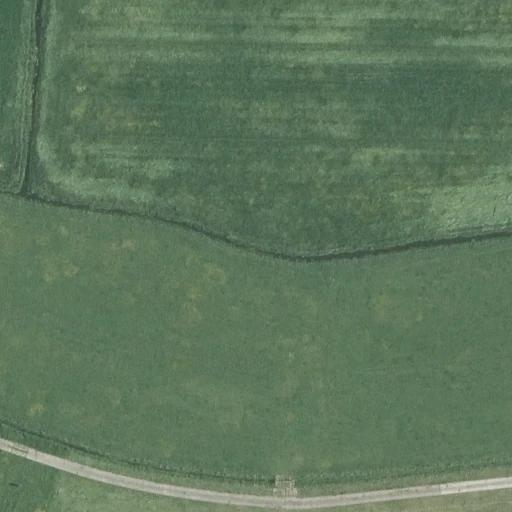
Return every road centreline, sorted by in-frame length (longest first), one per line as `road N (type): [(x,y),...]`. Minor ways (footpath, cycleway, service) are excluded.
road 1 (track): [(0,443),(140,488),(283,504),(284,475)]
road 2 (track): [(283,504),(511,480)]
